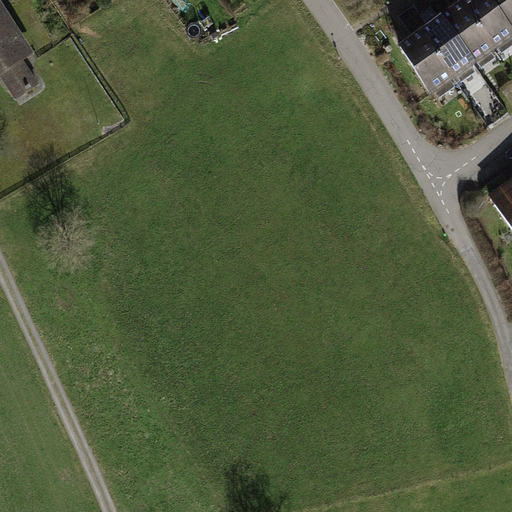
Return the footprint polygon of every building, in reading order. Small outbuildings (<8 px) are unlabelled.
[(447,0),(454,9),(461,4),(458,0),(447,0)] [(467,0),(461,4),(494,50),(511,36),(511,32),(488,0),(467,0)] [(511,0),(488,0),(511,32),(511,0)] [(441,18),(474,64),(494,50),(461,4),(454,9),(441,18)] [(431,7),(420,15),(429,27),(439,20),(431,7)] [(413,8),(406,13),(421,33),(428,28),(413,8)] [(0,10),(0,74),(16,99),(37,85),(21,61),(29,55),(0,10)] [(400,18),(414,38),(421,33),(406,13),(400,18)] [(421,33),(453,78),(474,64),(441,18),(439,20),(429,27),(428,28),(421,33)] [(401,47),(430,94),(453,78),(421,33),(414,38),(401,47)] [(511,186),(511,185),(490,199),(511,229),(511,186)]
